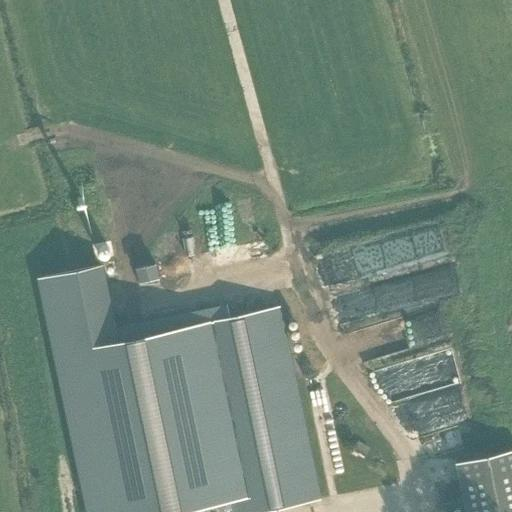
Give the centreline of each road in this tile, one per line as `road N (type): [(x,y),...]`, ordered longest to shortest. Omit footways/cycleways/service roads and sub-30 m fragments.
road 1 (track): [(222,0),(295,267)]
road 2 (track): [(24,137),(61,129),(250,180),(271,178)]
